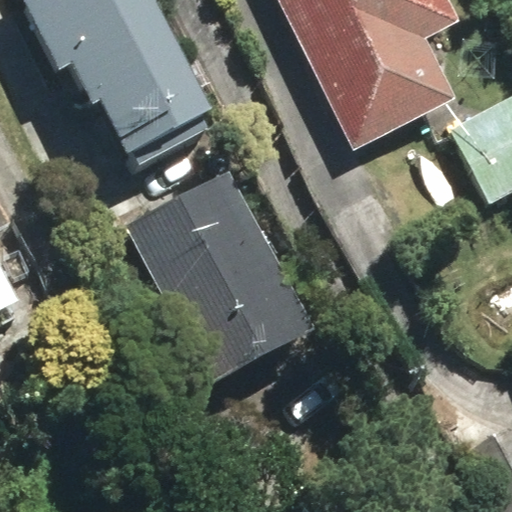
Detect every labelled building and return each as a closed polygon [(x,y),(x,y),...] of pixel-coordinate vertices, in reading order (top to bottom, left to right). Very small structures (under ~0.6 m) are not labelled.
[(123,0),(5,0),(0,3),(0,19),(96,189),(198,132),(123,0)] [(435,100),(414,60),(453,39),(432,0),(261,0),(341,150),(435,100)] [(511,104),(453,130),(484,204),(511,192),(511,104)] [(219,189),(124,240),(208,394),(303,343),(219,189)] [(511,511),(511,443),(508,436),(457,463),(482,511),(511,511)]
